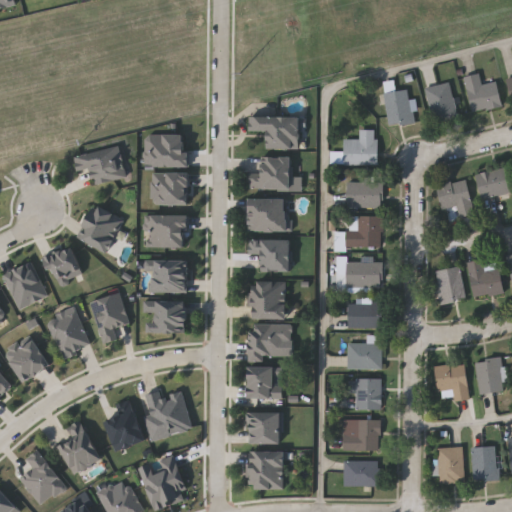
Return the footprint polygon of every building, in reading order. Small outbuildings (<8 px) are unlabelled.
[(0,0),(14,0),(16,6),(0,9),(0,0)] [(503,102),(473,109),(465,75),(480,71),(483,83),(498,80),(503,102)] [(426,86),(450,80),(458,114),(434,120),(426,86)] [(415,120),(390,124),(385,90),(409,86),(415,120)] [(251,113),(301,114),(301,147),(270,147),(270,129),(251,129),(251,113)] [(378,162),(345,162),(345,128),(378,128),(378,162)] [(74,154),(121,144),(128,176),(95,183),(92,166),(77,169),(74,154)] [(251,175),(262,175),(262,154),(292,154),(292,187),(250,187),(251,175)] [(477,172),(507,165),(511,185),(511,190),(484,197),(477,172)] [(443,208),(438,182),(468,176),(475,213),(460,216),(458,205),(443,208)] [(348,180),(384,180),(384,205),(348,205),(348,180)] [(250,229),(250,196),(290,196),(290,229),(250,229)] [(107,251),(78,234),(97,201),(126,218),(107,251)] [(383,246),(348,246),(348,214),(383,214),(383,246)] [(263,252),(250,252),(250,237),(292,237),(291,270),(262,270),(263,252)] [(85,271),(59,284),(45,256),(71,243),(85,271)] [(477,297),(467,263),(491,256),(501,290),(477,297)] [(383,258),(383,285),(348,285),(348,258),(383,258)] [(145,268),(145,259),(188,259),(188,290),(152,290),(152,269),(145,268)] [(20,308),(4,273),(32,260),(48,295),(20,308)] [(462,265),(466,299),(441,302),(437,268),(462,265)] [(288,279),(288,317),(252,317),(253,279),(288,279)] [(120,291),(130,321),(114,326),(118,337),(103,342),(90,300),(120,291)] [(188,330),(147,330),(147,311),(144,311),(144,299),(188,299),(188,330)] [(384,300),(384,326),(349,326),(349,300),(384,300)] [(91,347),(61,357),(48,320),(78,309),(91,347)] [(381,367),(348,367),(348,341),(368,341),(368,334),(381,334),(381,367)] [(477,358),(502,356),(506,389),(481,392),(477,358)] [(437,364),(467,361),(471,395),(441,398),(437,364)] [(382,377),(382,408),(355,408),(355,377),(382,377)] [(146,414),(151,413),(146,393),(161,389),(162,394),(183,389),(193,429),(151,438),(146,414)] [(106,419),(122,414),(117,402),(132,397),(147,439),(116,450),(106,419)] [(283,442),(250,442),(250,410),(283,410),(283,442)] [(102,459),(75,473),(60,444),(73,437),(67,426),(81,418),(102,459)] [(381,418),(381,449),(343,449),(343,418),(381,418)] [(440,482),(440,445),(464,445),(464,482),(440,482)] [(474,478),(474,445),(498,445),(498,478),(474,478)] [(249,449),(285,449),(285,487),(249,487),(249,449)] [(155,509),(139,466),(174,453),(186,487),(180,489),(184,499),(155,509)] [(345,459),(381,459),(381,484),(345,484),(345,459)] [(9,511),(0,511),(0,488),(16,505),(9,511)] [(60,511),(82,498),(91,511),(60,511)]
